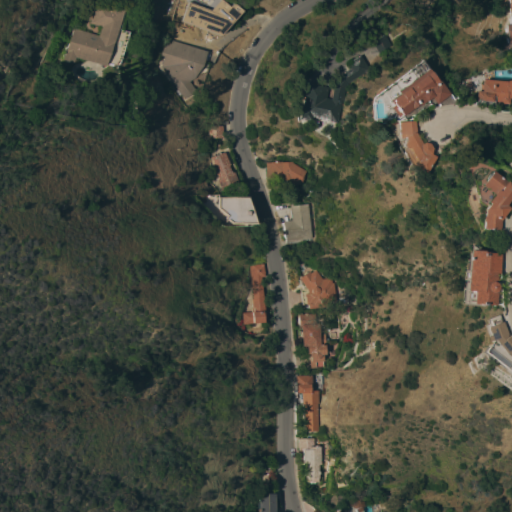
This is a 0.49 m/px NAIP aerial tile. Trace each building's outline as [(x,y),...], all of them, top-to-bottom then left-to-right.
[(177,6),(182,8),(185,0),(228,0),(233,2),(226,17),(212,11),(211,10),(208,18),(207,18),(202,30),(187,23),(185,28),(171,22),(177,6)] [(502,25),(507,24),(505,4),(506,4),(505,0),(511,0),(511,42),(504,43),(502,25)] [(75,57),(74,63),(64,60),(73,28),(97,36),(100,26),(88,23),(95,1),(123,9),(105,66),(75,57)] [(370,44),(368,42),(381,34),(387,45),(377,51),(374,52),(370,44)] [(165,38),(206,51),(202,65),(193,78),(188,81),(194,91),(183,99),(180,94),(179,95),(176,90),(177,89),(161,67),(164,56),(160,55),(165,38)] [(323,88),(321,98),(326,99),(330,82),(334,75),(340,71),(345,68),(342,63),(356,54),(365,69),(343,82),(340,87),(332,123),(307,117),(306,121),(294,119),(303,82),(323,88)] [(427,104),(422,97),(409,107),(408,106),(394,116),(393,115),(389,117),(382,107),(385,105),(382,101),(392,93),(390,91),(408,78),(401,68),(415,58),(441,94),(427,104)] [(419,67),(414,60),(382,85),(388,92),(419,67)] [(500,81),(511,77),(511,95),(501,98),(501,105),(486,105),(486,101),(469,100),(469,91),(473,91),(473,84),(475,84),(475,82),(476,82),(477,79),(500,81)] [(128,110),(135,110),(136,117),(129,118),(128,110)] [(389,123),(405,121),(406,132),(412,143),(414,142),(420,143),(422,148),(421,154),(426,157),(420,167),(421,167),(416,175),(403,167),(393,151),(395,146),(394,144),(394,141),(396,140),(395,137),(390,138),(389,123)] [(208,125),(222,125),(222,138),(208,138),(208,125)] [(229,164),(228,165),(231,173),(234,172),(239,184),(222,191),(218,180),(219,179),(215,170),(216,170),(211,157),(224,152),(229,164)] [(265,162),(280,161),(280,162),(290,161),(290,162),(304,171),(302,175),(303,176),(298,185),(296,184),(294,186),(286,180),(285,181),(284,180),(282,180),(280,178),(266,178),(265,162)] [(511,194),(498,168),(509,163),(511,168),(511,194)] [(492,181),(492,180),(503,189),(490,205),(494,208),(484,220),(485,230),(468,228),(469,222),(468,221),(469,216),(470,216),(471,209),(474,204),(473,202),(479,193),(468,185),(472,180),(472,177),(475,174),(477,173),(479,171),(492,181)] [(255,223),(231,223),(224,218),(226,215),(217,208),(217,197),(246,197),(255,223)] [(308,204),(311,238),(301,239),(301,241),(285,242),(282,231),(281,221),(290,220),(289,205),(308,204)] [(486,252),(485,274),(483,273),(482,283),(484,287),(482,291),(483,292),(481,306),(473,306),(473,307),(466,306),(466,305),(454,304),(452,304),(456,249),(484,252),(486,252)] [(264,321),(264,323),(243,324),(242,312),(251,312),(251,308),(252,308),(250,266),(252,266),(252,265),(262,264),(265,311),(266,311),(267,321),(264,321)] [(332,283),(334,283),(336,302),(327,302),(328,307),(308,309),(307,304),(305,304),(304,293),(307,293),(307,289),(299,278),(309,271),(311,273),(316,269),(322,279),(331,278),(332,283)] [(315,313),(316,323),(319,323),(320,341),(321,341),(322,353),(323,367),(309,368),(309,355),(306,355),(305,347),(300,348),(298,314),(315,313)] [(489,322),(495,335),(485,344),(482,340),(480,340),(474,327),(489,322)] [(505,344),(510,350),(511,351),(511,369),(498,359),(494,354),(485,344),(495,335),(496,334),(505,344)] [(311,375),(311,384),(310,384),(310,390),(317,390),(317,404),(317,431),(303,431),(303,405),(300,405),(300,393),(294,393),(294,375),(297,375),(311,375)] [(314,434),(323,433),(326,439),(318,441),(314,434)] [(312,439),(312,446),(319,446),(319,465),(317,465),(316,482),(313,482),(312,483),(308,483),(307,482),(304,482),(304,478),(301,478),(301,451),(296,451),(297,439),(312,439)] [(259,511),(259,494),(274,493),(274,503),(275,503),(275,509),(274,509),(274,511),(259,511)] [(332,511),(358,502),(362,511),(332,511)]
